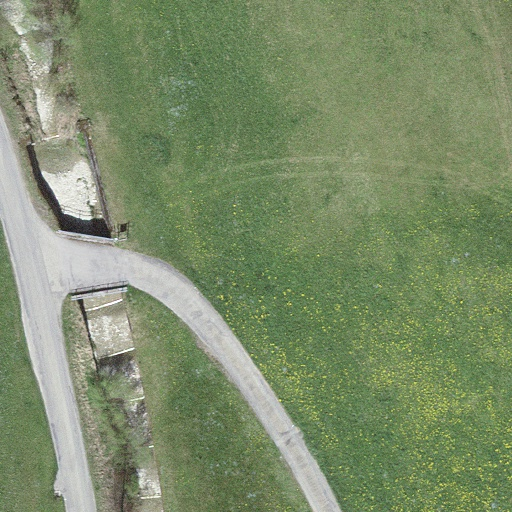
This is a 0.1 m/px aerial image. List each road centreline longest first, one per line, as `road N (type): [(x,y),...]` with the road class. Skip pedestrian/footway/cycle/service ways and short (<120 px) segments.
road 1 (track): [(311,511),(302,479),(182,299),(133,271),(32,264)]
road 2 (unclassified): [(0,155),(32,264),(82,511)]
